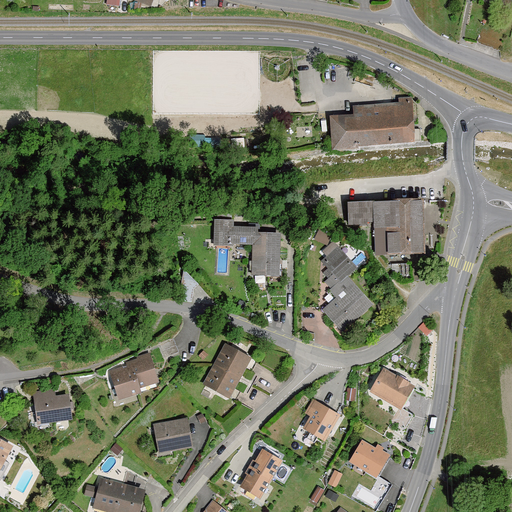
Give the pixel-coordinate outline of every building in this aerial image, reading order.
[(334,70),(324,70),(324,83),(334,84),(334,70)] [(351,89),(353,74),(345,73),(342,88),(351,89)] [(332,148),(414,143),(411,98),(398,98),(398,104),(352,106),(353,116),(330,118),(332,148)] [(423,200),(348,202),(349,225),(376,225),(376,255),(424,254),(423,200)] [(233,222),(214,221),(213,244),(232,245),(232,242),(251,242),(249,276),(276,277),(278,234),(256,233),(256,229),(233,228),(233,222)] [(330,290),(346,276),(355,268),(332,242),(321,252),(326,257),(320,263),(331,274),(323,282),(330,290)] [(199,286),(184,271),(178,301),(192,304),(194,290),(199,286)] [(341,333),(372,305),(346,276),(330,290),(336,297),(321,311),(341,333)] [(434,330),(426,321),(418,328),(426,337),(434,330)] [(252,358),(225,344),(214,364),(240,379),(252,358)] [(131,366),(137,388),(156,383),(148,354),(129,359),(131,366)] [(240,379),(214,364),(203,385),(229,399),(240,379)] [(108,372),(116,401),(139,395),(137,388),(131,366),(108,372)] [(411,385),(381,369),(367,394),(398,411),(411,385)] [(356,389),(347,388),(346,400),(355,401),(356,389)] [(30,393),(34,426),(70,421),(66,396),(52,398),(51,390),(30,393)] [(321,443),(337,416),(311,401),(303,415),(308,417),(300,431),(321,443)] [(202,413),(197,416),(200,423),(206,421),(202,413)] [(188,416),(153,424),(160,453),(194,446),(188,416)] [(375,448),(362,440),(349,462),(376,478),(390,455),(382,451),(384,448),(378,444),(375,448)] [(0,466),(10,447),(0,441),(0,466)] [(123,449),(116,443),(110,449),(117,456),(123,449)] [(280,462),(259,450),(238,486),(258,499),(280,462)] [(342,475),(334,470),(327,484),(335,488),(342,475)] [(111,511),(139,511),(145,488),(101,477),(93,507),(111,511)] [(324,490),(318,486),(310,499),(317,503),(324,490)] [(339,496),(329,490),(325,497),(335,502),(339,496)] [(224,511),(210,501),(201,511),(224,511)]
